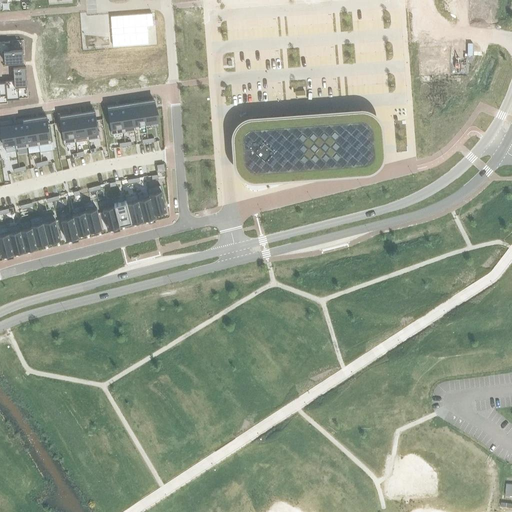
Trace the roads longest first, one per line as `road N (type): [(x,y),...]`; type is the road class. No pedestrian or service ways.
road 1 (tertiary): [(238,261),(428,211),(467,191),(502,150)]
road 2 (tertiary): [(486,139),(417,197),(235,248)]
road 3 (tertiary): [(0,327),(238,261)]
road 4 (tertiary): [(235,248),(0,312)]
road 5 (residential): [(184,226),(166,8)]
road 6 (residential): [(184,226),(0,276)]
